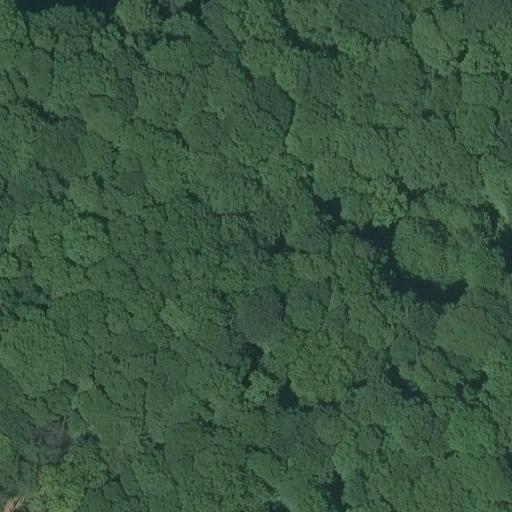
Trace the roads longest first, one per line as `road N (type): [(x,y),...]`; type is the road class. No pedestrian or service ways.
road 1 (track): [(511,492),(180,285)]
road 2 (track): [(426,285),(371,401),(288,511)]
road 3 (track): [(430,210),(338,72),(277,0)]
road 4 (track): [(406,266),(423,284),(460,285),(478,267),(482,242),(469,218),(444,208),(408,226),(402,253)]
